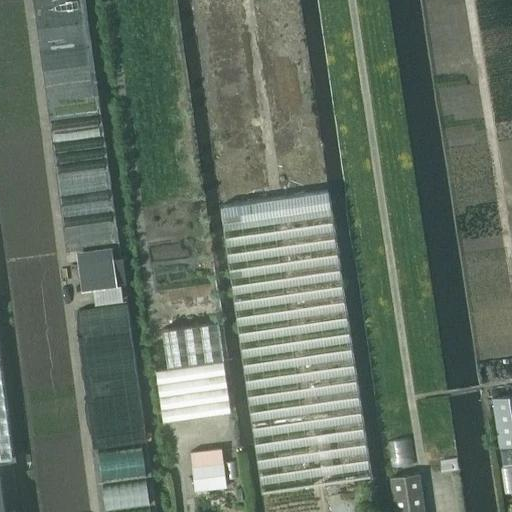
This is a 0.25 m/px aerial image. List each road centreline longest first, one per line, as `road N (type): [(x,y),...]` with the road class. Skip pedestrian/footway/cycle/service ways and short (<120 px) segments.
road 1 (track): [(441,511),(423,476),(350,0)]
road 2 (track): [(95,511),(27,0)]
road 3 (track): [(511,263),(470,0)]
